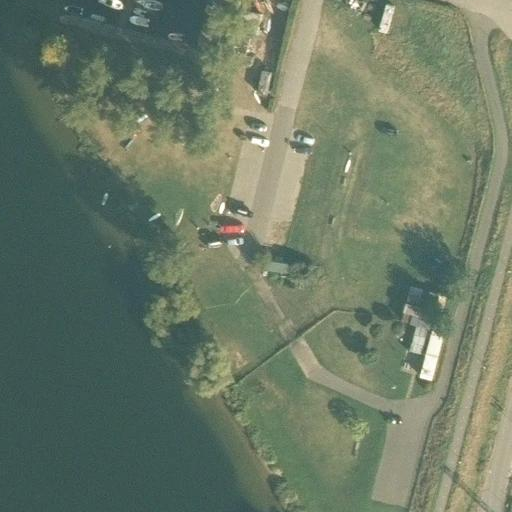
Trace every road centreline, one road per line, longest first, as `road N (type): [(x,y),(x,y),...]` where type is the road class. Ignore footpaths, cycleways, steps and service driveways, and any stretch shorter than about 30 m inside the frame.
road 1 (unclassified): [(485,5),(481,37),(503,153),(441,395),(411,414),(313,376),(250,259)]
road 2 (unclassified): [(282,133),(315,0)]
